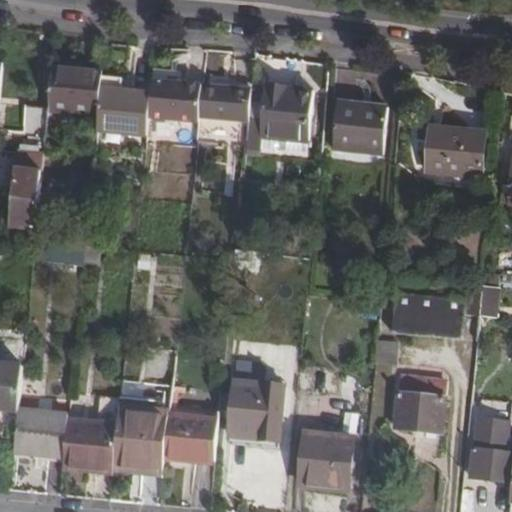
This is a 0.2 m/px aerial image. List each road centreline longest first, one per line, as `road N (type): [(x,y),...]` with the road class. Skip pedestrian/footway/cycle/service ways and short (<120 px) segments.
road 1 (secondary): [(81,0),(511,49)]
road 2 (secondary): [(511,26),(295,0)]
